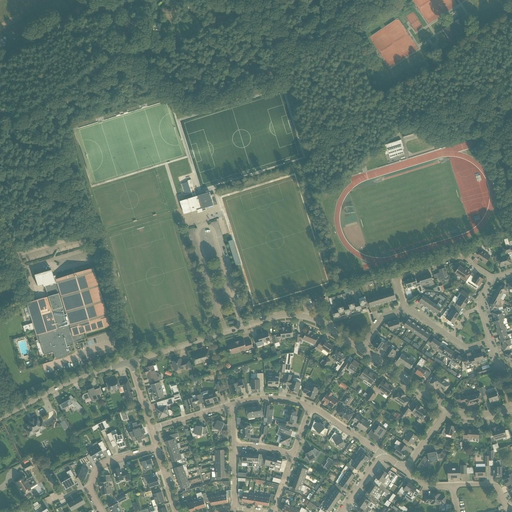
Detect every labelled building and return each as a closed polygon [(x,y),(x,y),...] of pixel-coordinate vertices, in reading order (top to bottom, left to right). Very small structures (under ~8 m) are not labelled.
[(57,0),(56,0),(54,1),(59,11),(62,9),(57,0)] [(193,5),(197,13),(204,9),(200,1),(193,5)] [(14,2),(5,5),(7,8),(11,7),(13,11),(17,10),(14,2)] [(151,5),(142,9),(145,17),(154,13),(151,5)] [(131,10),(121,13),(124,23),(134,21),(131,10)] [(120,28),(117,22),(110,26),(114,32),(120,28)] [(447,27),(443,29),(444,31),(452,43),(464,34),(463,32),(461,30),(459,31),(453,23),(447,27)] [(9,31),(3,34),(8,43),(14,40),(9,31)] [(139,44),(142,50),(146,47),(146,48),(149,47),(146,40),(139,44)] [(415,126),(401,130),(402,133),(404,138),(404,140),(417,136),(417,134),(415,129),(415,126)] [(401,140),(382,145),(385,155),(389,154),(390,157),(403,153),(402,148),(403,148),(404,148),(401,140)] [(191,180),(188,181),(188,182),(182,184),(187,199),(180,201),(184,215),(198,210),(199,212),(198,212),(198,213),(206,210),(203,211),(203,209),(214,205),(210,192),(209,192),(208,191),(206,191),(206,193),(196,196),(193,186),(191,180)] [(234,238),(228,240),(236,265),(242,263),(234,238)] [(506,247),(503,248),(505,254),(506,253),(506,256),(498,259),(500,267),(511,264),(509,255),(508,253),(511,252),(507,239),(504,240),(506,247)] [(485,264),(490,257),(481,251),(480,252),(477,250),(473,256),(481,261),(482,262),(485,264)] [(466,271),(464,269),(458,265),(456,269),(457,270),(455,273),(462,278),(461,279),(465,281),(471,272),(467,269),(466,271)] [(437,273),(438,279),(439,280),(444,279),(445,281),(450,279),(449,275),(447,275),(445,268),(439,270),(440,272),(437,273)] [(33,302),(27,304),(28,307),(24,308),(27,317),(31,316),(33,323),(23,326),(24,332),(34,329),(38,340),(35,341),(40,356),(53,352),(55,357),(58,359),(66,356),(67,354),(67,353),(71,352),(69,344),(73,342),(81,340),(83,335),(82,332),(85,331),(85,332),(110,325),(93,269),(56,280),(55,277),(53,277),(51,270),(34,275),(37,286),(42,285),(43,287),(45,286),(48,298),(47,298),(33,302)] [(419,277),(420,282),(421,285),(422,289),(423,293),(426,291),(424,288),(428,286),(427,284),(429,283),(430,286),(434,285),(430,273),(419,277)] [(469,277),(466,282),(476,289),(478,286),(483,279),(476,275),(473,279),(469,277)] [(415,277),(405,280),(407,288),(414,286),(414,287),(421,285),(419,280),(416,281),(415,277)] [(506,289),(506,288),(505,284),(502,285),(501,285),(501,286),(499,286),(494,295),(501,299),(502,296),(504,293),(507,292),(507,291),(506,289)] [(460,293),(457,297),(466,304),(470,299),(465,296),(467,293),(466,293),(460,289),(458,292),(460,293)] [(427,299),(422,295),(418,298),(420,299),(418,302),(423,306),(427,299)] [(501,299),(494,295),(489,304),(490,306),(490,308),(490,307),(491,310),(498,308),(497,305),(500,299),(501,299)] [(452,301),(450,304),(456,307),(458,305),(463,309),(466,304),(457,297),(455,296),(452,301)] [(427,299),(423,306),(427,309),(432,302),(427,299)] [(366,300),(359,302),(360,302),(362,310),(368,308),(367,305),(366,300)] [(360,302),(354,304),(356,311),(357,312),(362,311),(362,310),(360,302)] [(432,302),(427,309),(432,312),(436,305),(432,302)] [(349,305),(351,314),(357,312),(356,311),(354,304),(354,303),(349,305)] [(436,305),(432,312),(436,315),(442,306),(438,303),(436,305)] [(459,314),(454,310),(456,307),(450,304),(448,307),(449,308),(448,310),(447,309),(445,311),(448,313),(456,319),(459,314)] [(338,309),(332,311),(333,314),(334,319),(341,317),(340,317),(338,309)] [(495,318),(496,321),(504,319),(505,319),(504,316),(506,316),(504,309),(492,313),(494,318),(495,318)] [(442,315),(440,318),(445,322),(447,319),(453,323),(456,319),(448,313),(445,311),(442,316),(442,315)] [(398,319),(392,321),(394,329),(401,327),(400,324),(402,323),(403,320),(399,321),(398,319)] [(403,320),(402,323),(404,325),(404,326),(408,329),(413,322),(408,319),(406,322),(403,320)] [(394,329),(392,321),(385,323),(386,326),(389,326),(390,330),(394,329)] [(413,322),(408,329),(413,332),(417,325),(413,322)] [(417,325),(413,332),(417,335),(422,328),(417,325)] [(280,330),(281,333),(281,335),(277,335),(272,336),(275,344),(279,342),(278,338),(281,338),(281,339),(293,337),(292,328),(285,329),(285,327),(280,328),(281,330),(280,330)] [(422,328),(417,335),(422,338),(426,331),(422,328)] [(296,334),(295,339),(295,342),(299,343),(299,339),(315,345),(318,336),(311,333),(311,332),(307,330),(306,332),(304,337),(300,336),(300,335),(296,334)] [(426,331),(422,338),(426,341),(428,339),(431,335),(426,331)] [(255,339),(256,344),(257,347),(264,344),(263,343),(270,340),(268,332),(257,335),(258,338),(255,339)] [(381,338),(379,336),(372,345),(379,350),(380,349),(383,351),(389,343),(388,343),(390,340),(389,339),(387,342),(385,341),(384,343),(380,340),(381,338)] [(430,339),(427,343),(426,344),(433,348),(437,341),(434,338),(432,340),(430,339)] [(510,339),(502,342),(503,345),(502,345),(504,351),(505,350),(511,349),(511,348),(511,338),(510,339)] [(228,345),(230,350),(231,354),(253,348),(251,341),(245,343),(244,340),(240,341),(234,342),(234,343),(228,345)] [(321,341),(318,345),(317,348),(322,351),(323,349),(328,353),(333,346),(326,341),(325,343),(321,341)] [(437,341),(433,348),(439,352),(442,347),(440,345),(441,344),(437,341)] [(389,343),(383,351),(386,354),(392,359),(399,350),(396,348),(392,345),(389,343)] [(442,347),(439,352),(445,356),(450,349),(446,347),(445,349),(442,347)] [(450,349),(445,356),(451,361),(455,356),(452,354),(453,352),(450,349)] [(336,350),(333,354),(331,357),(337,361),(336,363),(341,367),(344,362),(343,361),(347,355),(343,352),(342,354),(336,350)] [(193,356),(194,361),(195,364),(204,362),(203,361),(206,360),(207,361),(211,360),(210,355),(208,351),(202,353),(193,356)] [(482,353),(477,354),(480,362),(487,360),(485,354),(482,355),(482,353)] [(402,354),(399,358),(397,362),(400,364),(401,363),(410,369),(412,365),(415,361),(410,358),(409,359),(402,354)] [(474,358),(471,358),(473,364),(480,362),(477,354),(473,355),(474,358)] [(455,356),(451,361),(449,363),(456,368),(457,365),(459,362),(462,358),(458,355),(457,357),(455,356)] [(463,358),(465,367),(466,370),(474,368),(473,364),(471,358),(468,359),(467,357),(463,358)] [(421,358),(418,363),(415,367),(418,369),(415,373),(421,377),(425,371),(421,368),(426,361),(421,358)] [(172,361),(174,366),(175,371),(183,368),(183,367),(186,366),(187,370),(191,369),(190,365),(189,361),(184,362),(185,363),(182,364),(180,359),(172,361)] [(322,365),(322,366),(325,368),(330,361),(326,359),(325,361),(322,365)] [(347,360),(344,365),(343,366),(349,371),(351,369),(354,372),(359,364),(354,360),(351,364),(347,360)] [(145,369),(147,375),(148,379),(152,378),(153,382),(162,379),(161,375),(159,375),(159,374),(158,374),(157,373),(156,373),(155,373),(153,366),(145,368),(145,369)] [(365,369),(362,373),(360,377),(364,380),(363,381),(370,386),(375,379),(376,379),(376,378),(377,376),(372,373),(372,374),(365,369)] [(343,372),(340,370),(335,378),(338,379),(343,372)] [(253,389),(253,390),(255,390),(256,389),(260,389),(259,387),(263,387),(263,382),(263,373),(257,374),(257,380),(251,380),(251,384),(252,389),(253,389)] [(297,392),(298,392),(299,387),(301,383),(301,381),(300,379),(295,378),(293,378),(293,381),(290,380),(291,376),(287,374),(286,379),(284,383),(291,385),(290,390),(293,391),(294,392),(295,392),(296,392),(297,392)] [(268,376),(268,382),(268,387),(272,387),(272,386),(279,386),(279,376),(275,376),(275,375),(272,375),(272,376),(268,376)] [(449,384),(448,383),(448,382),(448,380),(446,379),(444,379),(443,380),(436,375),(430,384),(434,386),(436,384),(440,387),(440,388),(443,390),(442,390),(443,391),(444,391),(445,391),(447,387),(449,384)] [(230,385),(232,390),(233,394),(241,392),(241,391),(240,391),(239,388),(242,387),(242,388),(247,387),(245,382),(244,379),(240,380),(241,384),(239,384),(238,383),(230,385)] [(117,380),(106,383),(107,388),(108,391),(118,388),(122,387),(124,392),(126,400),(128,399),(132,398),(133,398),(132,394),(133,393),(131,390),(128,380),(121,382),(121,383),(119,384),(117,380)] [(383,380),(380,384),(377,389),(388,396),(394,388),(383,380)] [(160,382),(156,384),(151,385),(154,395),(153,395),(154,400),(164,397),(160,382)] [(306,385),(305,388),(303,392),(307,394),(307,395),(314,398),(315,394),(317,395),(319,389),(315,387),(315,386),(314,385),(313,385),(312,385),(311,386),(310,385),(310,387),(306,385)] [(82,396),(82,397),(82,398),(83,399),(84,400),(85,400),(86,400),(90,398),(92,401),(98,399),(96,395),(94,390),(93,388),(87,390),(88,393),(84,394),(83,395),(82,395),(82,396)] [(203,398),(205,397),(207,404),(218,401),(215,392),(209,394),(208,391),(201,393),(203,398)] [(327,393),(325,397),(322,401),(321,403),(325,405),(326,404),(332,408),(335,404),(338,400),(331,396),(333,394),(329,391),(328,394),(327,393)] [(366,399),(371,402),(373,404),(374,403),(372,401),(376,395),(370,391),(366,399)] [(498,400),(496,391),(488,394),(490,402),(498,400)] [(398,392),(396,396),(394,399),(404,407),(406,404),(409,400),(405,397),(406,396),(400,392),(400,393),(398,392)] [(462,398),(459,396),(456,400),(461,403),(466,402),(467,406),(477,403),(478,403),(481,402),(480,397),(482,396),(481,393),(479,394),(465,398),(464,397),(462,398)] [(59,405),(61,410),(63,412),(66,410),(64,408),(72,404),(79,411),(82,408),(76,401),(77,401),(75,399),(74,398),(74,399),(70,395),(68,397),(68,398),(69,399),(59,405)] [(190,399),(185,401),(187,409),(189,409),(190,409),(191,409),(192,409),(193,408),(195,407),(194,404),(198,403),(198,404),(203,402),(201,398),(200,395),(196,396),(197,399),(193,400),(193,398),(190,399)] [(342,405),(340,409),(337,413),(341,415),(340,416),(343,418),(343,417),(348,421),(351,416),(353,413),(344,407),(346,405),(350,398),(346,395),(341,402),(344,403),(342,406),(342,405)] [(180,396),(175,397),(161,401),(157,403),(159,411),(158,412),(159,417),(161,418),(169,416),(171,415),(172,414),(172,413),(171,411),(170,410),(169,410),(168,410),(167,406),(172,404),(174,402),(173,401),(181,399),(180,396)] [(412,412),(420,418),(421,417),(422,417),(424,418),(428,412),(423,409),(423,408),(418,404),(418,405),(417,405),(412,412)] [(247,408),(248,417),(248,419),(263,416),(261,407),(252,408),(252,407),(247,408)] [(402,414),(397,420),(399,421),(401,418),(402,419),(403,419),(405,416),(406,416),(410,409),(406,407),(402,414)] [(295,419),(297,412),(294,411),(293,410),(292,410),(291,411),(288,410),(286,421),(295,423),(296,419),(295,419)] [(391,416),(397,420),(402,414),(401,415),(397,413),(397,414),(393,412),(391,416)] [(357,415),(356,416),(353,421),(358,424),(356,427),(358,429),(360,427),(365,431),(370,424),(357,415)] [(46,428),(42,420),(39,422),(37,418),(33,420),(33,419),(29,421),(29,422),(26,424),(28,428),(25,429),(29,437),(34,434),(32,431),(39,427),(40,430),(46,428)] [(374,425),(370,431),(367,435),(376,441),(379,437),(381,438),(384,434),(386,431),(379,426),(380,425),(376,423),(379,419),(377,418),(372,424),(374,425)] [(212,420),(212,425),(212,430),(219,430),(221,431),(227,430),(227,431),(228,431),(227,423),(227,424),(224,424),(224,423),(217,420),(217,422),(212,422),(212,420)] [(314,429),(319,434),(320,433),(325,435),(325,436),(326,436),(328,429),(325,428),(324,426),(324,425),(314,422),(314,421),(314,420),(311,431),(311,430),(312,430),(314,429)] [(103,422),(98,424),(99,427),(101,432),(106,430),(103,422)] [(133,426),(129,427),(130,432),(129,432),(130,437),(132,437),(133,442),(137,440),(138,443),(142,442),(141,439),(145,438),(144,433),(145,433),(143,428),(142,429),(141,424),(137,425),(136,422),(132,424),(133,426)] [(448,425),(447,429),(444,428),(441,435),(445,437),(447,434),(452,436),(451,438),(454,439),(456,433),(453,432),(455,427),(448,425)] [(190,428),(191,432),(193,437),(200,435),(202,435),(208,433),(206,426),(206,427),(203,428),(203,427),(196,426),(195,427),(191,429),(190,428)] [(241,438),(244,438),(244,439),(245,440),(247,440),(247,439),(247,438),(250,438),(250,426),(241,426),(241,438)] [(282,436),(281,438),(279,443),(278,447),(280,447),(282,444),(288,446),(291,437),(289,436),(290,431),(280,427),(277,435),(282,436)] [(492,431),(494,436),(495,440),(506,437),(507,438),(511,437),(508,430),(505,431),(504,428),(497,430),(496,428),(492,429),(493,431),(492,431)] [(463,431),(463,436),(463,440),(470,441),(470,438),(478,439),(478,436),(479,431),(468,430),(468,431),(463,431)] [(335,431),(332,436),(329,440),(329,441),(330,440),(331,440),(333,439),(337,446),(337,445),(342,449),(346,443),(343,442),(344,441),(343,440),(343,439),(335,433),(335,432),(335,431)] [(404,439),(402,441),(410,447),(411,444),(412,445),(418,437),(410,431),(404,439)] [(111,432),(107,435),(113,447),(117,446),(118,448),(119,448),(120,449),(125,447),(124,442),(124,441),(124,440),(123,440),(121,434),(117,436),(117,434),(112,435),(111,432)] [(167,447),(168,447),(168,446),(177,444),(175,439),(175,438),(179,437),(178,433),(170,435),(169,436),(169,437),(168,437),(169,438),(169,440),(166,441),(167,447)] [(394,444),(396,444),(393,448),(396,450),(394,453),(402,459),(404,456),(407,452),(405,450),(407,447),(397,440),(394,444)] [(98,445),(87,452),(93,461),(97,459),(98,459),(97,459),(100,457),(104,455),(103,452),(107,450),(102,441),(97,444),(98,445)] [(360,452),(357,456),(364,461),(364,462),(365,462),(368,457),(363,454),(365,452),(365,451),(365,450),(365,449),(360,446),(358,450),(360,452)] [(220,447),(215,447),(213,448),(213,450),(215,450),(215,456),(224,455),(224,450),(220,450),(220,447)] [(308,452),(306,455),(303,459),(302,459),(310,464),(314,459),(316,457),(319,452),(314,448),(312,451),(312,450),(308,452)] [(427,453),(427,455),(428,456),(424,457),(417,467),(418,472),(421,474),(423,472),(422,468),(426,462),(425,460),(428,460),(429,462),(438,460),(438,459),(443,458),(446,454),(441,452),(439,455),(437,455),(436,452),(427,453)] [(180,454),(171,457),(173,462),(177,461),(177,464),(180,463),(186,461),(185,458),(184,453),(180,454)] [(239,465),(242,465),(242,463),(247,463),(248,454),(242,454),(242,458),(239,458),(239,465)] [(85,478),(86,478),(86,477),(87,475),(87,474),(88,472),(89,471),(88,471),(87,471),(88,469),(86,468),(87,464),(90,462),(86,455),(79,460),(82,465),(78,477),(84,480),(84,478),(85,478)] [(143,456),(142,457),(144,461),(141,462),(143,468),(145,467),(146,471),(148,471),(149,470),(150,470),(151,470),(152,469),(151,465),(153,465),(151,459),(150,459),(148,455),(143,456)] [(253,464),(252,464),(252,467),(258,467),(258,466),(261,467),(262,460),(259,459),(259,455),(253,455),(253,464)] [(262,460),(261,467),(264,467),(264,465),(270,466),(272,458),(266,456),(265,460),(262,460)] [(357,456),(354,461),(361,466),(364,462),(364,461),(357,456)] [(275,468),(277,459),(272,458),(270,466),(269,469),(274,471),(275,468)] [(277,459),(275,468),(280,469),(280,471),(283,472),(286,465),(281,464),(282,460),(277,459)] [(21,465),(25,471),(34,466),(30,460),(21,465)] [(178,467),(175,468),(176,473),(185,471),(187,470),(186,465),(187,464),(186,461),(180,463),(177,464),(178,467)] [(348,463),(346,466),(353,471),(355,468),(358,470),(361,466),(354,461),(351,465),(348,463)] [(493,467),(493,472),(493,477),(501,477),(501,467),(497,467),(497,462),(493,462),(493,467)] [(308,470),(309,467),(307,466),(304,465),(303,468),(300,467),(298,472),(306,475),(308,470)] [(346,466),(344,468),(341,473),(344,475),(352,480),(355,475),(351,473),(353,471),(346,466)] [(475,477),(485,477),(485,467),(475,467),(475,477)] [(120,468),(113,470),(116,481),(123,479),(123,478),(125,478),(126,482),(130,481),(128,473),(122,474),(120,468)] [(460,468),(448,468),(448,478),(452,478),(452,476),(460,476),(460,468)] [(69,478),(61,482),(62,484),(61,484),(62,486),(63,485),(65,490),(75,484),(73,482),(76,480),(70,470),(66,472),(69,478)] [(379,473),(379,474),(387,480),(390,482),(395,475),(390,471),(388,474),(382,470),(381,471),(380,470),(378,472),(379,473)] [(212,472),(212,477),(211,477),(212,481),(214,480),(221,480),(220,477),(224,477),(224,472),(215,472),(212,472)] [(298,472),(296,477),(304,480),(306,475),(298,472)] [(31,474),(24,478),(24,477),(15,483),(18,487),(19,487),(23,494),(33,488),(38,485),(31,474)] [(387,480),(379,474),(376,478),(382,482),(380,485),(386,489),(388,490),(390,488),(387,486),(390,482),(387,480)] [(101,484),(100,484),(100,488),(101,488),(102,495),(110,494),(109,490),(111,490),(111,486),(109,486),(108,482),(110,482),(110,475),(104,476),(104,482),(100,482),(101,484)] [(150,475),(145,477),(142,477),(145,485),(149,484),(150,487),(159,485),(157,477),(151,479),(150,475)] [(344,475),(341,479),(349,484),(352,480),(344,475)] [(296,477),(294,482),(303,485),(304,480),(296,477)] [(336,483),(335,485),(340,489),(342,487),(345,489),(349,484),(341,479),(338,484),(336,483)] [(188,481),(179,483),(181,489),(185,488),(186,490),(186,491),(189,490),(190,489),(189,487),(187,488),(187,487),(189,486),(188,481)] [(306,486),(303,485),(294,482),(292,487),(296,489),(295,492),(297,492),(300,493),(302,495),(303,491),(305,490),(306,486)] [(373,483),(370,488),(381,495),(381,496),(384,492),(387,494),(390,491),(388,490),(386,489),(380,485),(378,487),(373,483)] [(402,487),(399,491),(398,492),(401,494),(405,497),(407,494),(412,486),(408,483),(404,488),(402,487)] [(335,489),(331,493),(339,498),(342,494),(339,492),(340,489),(335,485),(333,488),(335,489)] [(412,486),(407,494),(405,497),(409,499),(409,500),(411,502),(415,496),(413,494),(417,489),(412,486)] [(381,495),(370,488),(367,492),(372,496),(371,498),(376,502),(378,500),(381,495)] [(243,490),(238,489),(238,497),(239,497),(239,496),(242,497),(242,502),(247,503),(248,494),(243,493),(242,493),(243,490)] [(226,494),(221,495),(222,504),(228,503),(227,498),(231,497),(231,498),(231,490),(226,491),(227,494),(226,494)] [(152,500),(153,505),(164,502),(161,492),(153,494),(155,499),(152,500)] [(197,497),(198,500),(200,508),(206,507),(205,503),(208,502),(207,498),(206,493),(202,494),(202,495),(197,497)] [(331,493),(328,498),(336,503),(339,498),(331,493)] [(119,498),(116,499),(118,503),(127,498),(125,494),(124,495),(120,497),(119,498)] [(264,496),(263,505),(268,506),(269,501),(273,501),(273,502),(276,495),(271,494),(270,497),(264,496)] [(425,496),(425,501),(425,503),(431,503),(431,504),(439,504),(439,503),(445,504),(445,497),(440,497),(440,494),(431,494),(431,496),(425,496)] [(84,503),(80,496),(67,504),(71,510),(81,504),(82,505),(84,503)] [(210,497),(207,498),(208,502),(211,501),(211,505),(217,504),(215,496),(210,497)] [(376,503),(376,502),(371,498),(369,501),(363,497),(360,501),(368,507),(370,508),(372,509),(376,503)] [(282,498),(280,505),(279,507),(283,508),(281,511),(282,511),(287,511),(290,506),(285,503),(286,500),(282,498)] [(328,498),(325,502),(333,507),(336,503),(328,498)] [(187,503),(186,500),(182,501),(184,506),(184,507),(185,507),(185,508),(186,508),(189,507),(190,511),(191,511),(196,511),(195,510),(193,501),(187,503)] [(368,507),(360,501),(357,505),(363,509),(361,511),(367,511),(370,508),(368,507)] [(330,511),(333,507),(325,502),(322,507),(320,505),(319,506),(318,508),(319,508),(320,509),(322,510),(324,511),(326,510),(330,511)] [(121,511),(116,503),(109,508),(111,511),(121,511)]
